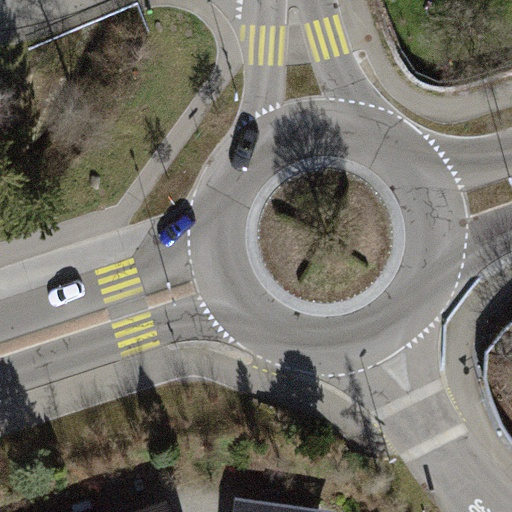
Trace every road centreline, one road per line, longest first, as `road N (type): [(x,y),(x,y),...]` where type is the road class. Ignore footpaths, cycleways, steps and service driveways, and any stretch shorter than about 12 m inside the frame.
road 1 (secondary): [(0,352),(226,280)]
road 2 (residential): [(369,333),(416,425),(487,511)]
road 3 (secondary): [(309,130),(250,158),(230,184),(218,216),(226,280)]
road 4 (secondary): [(226,280),(245,309),(303,341),(369,333)]
road 5 (unclassified): [(309,130),(295,0)]
